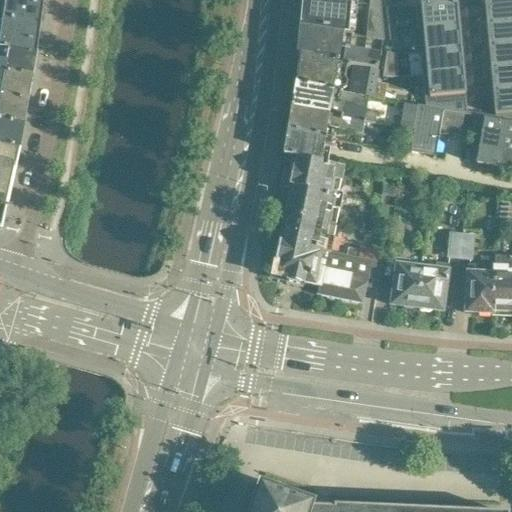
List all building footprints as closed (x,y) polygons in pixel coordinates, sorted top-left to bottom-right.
[(0,0),(0,21),(41,28),(44,0),(0,0)] [(302,28),(302,29),(348,37),(351,0),(304,0),(302,28)] [(370,0),(369,39),(384,41),(380,0),(384,0),(370,0)] [(511,0),(507,0),(485,2),(487,25),(511,22),(511,0)] [(457,4),(416,7),(418,30),(418,31),(459,27),(457,4)] [(395,17),(387,18),(388,30),(396,29),(395,17)] [(41,28),(0,21),(0,50),(36,57),(38,46),(41,28)] [(511,22),(487,25),(489,47),(511,45),(511,22)] [(418,30),(413,30),(416,55),(421,55),(421,54),(461,50),(459,27),(418,31),(418,30)] [(350,51),(351,37),(302,29),(299,56),(348,66),(378,71),(381,56),(350,51)] [(396,29),(388,30),(389,42),(398,41),(396,29)] [(511,45),(489,47),(491,70),(511,68),(511,45)] [(0,74),(32,81),(36,57),(0,50),(0,74)] [(461,50),(421,54),(421,55),(423,76),(463,73),(461,50)] [(387,54),(383,78),(392,79),(396,56),(387,54)] [(345,79),(348,66),(299,56),(296,84),(343,93),(343,92),(346,90),(348,83),(345,79)] [(511,68),(491,70),(493,93),(511,91),(511,68)] [(463,73),(423,76),(425,108),(467,114),(463,73)] [(0,98),(28,105),(32,81),(0,74),(0,98)] [(295,87),(291,109),(330,117),(364,124),(367,111),(340,106),(343,93),(296,84),(295,87)] [(511,91),(493,93),(495,119),(511,121),(511,91)] [(0,121),(24,127),(28,105),(0,98),(0,121)] [(444,112),(418,107),(414,132),(410,153),(435,158),(439,136),(444,112)] [(291,109),(287,133),(332,141),(334,132),(362,137),(363,129),(372,130),(373,126),(364,124),(330,117),(291,109)] [(467,116),(444,112),(439,136),(445,136),(450,135),(455,133),(458,131),(461,128),(463,125),(465,121),(467,116)] [(484,119),(476,165),(511,171),(511,124),(509,124),(496,122),(484,119)] [(0,146),(20,151),(24,127),(0,121),(0,146)] [(331,150),(332,141),(287,133),(283,156),(294,159),(327,165),(331,150)] [(6,211),(20,151),(0,146),(0,233),(1,234),(4,220),(6,220),(8,212),(6,211)] [(342,183),(345,169),(327,165),(294,159),(289,187),(292,188),(331,196),(334,182),(342,183)] [(337,226),(343,197),(338,196),(338,197),(331,196),(292,188),(290,201),(287,203),(286,210),(287,212),(287,216),(337,226)] [(384,190),(382,199),(396,202),(398,193),(384,190)] [(511,204),(499,203),(497,224),(511,225),(511,204)] [(380,206),(378,217),(387,219),(390,208),(380,206)] [(331,254),(337,226),(287,216),(287,219),(282,222),(282,228),(284,231),(281,244),(331,254)] [(394,223),(389,255),(399,256),(405,225),(394,223)] [(461,261),(463,236),(449,235),(446,260),(461,261)] [(474,237),(463,236),(461,261),(472,262),(474,237)] [(377,291),(381,265),(359,260),(358,259),(346,257),(331,254),(281,244),(279,244),(279,247),(275,250),(269,280),(304,287),(305,283),(320,286),(318,296),(362,305),(366,289),(377,291)] [(348,249),(346,257),(358,259),(360,251),(348,249)] [(361,250),(359,260),(381,265),(383,255),(361,250)] [(511,316),(511,257),(497,257),(497,267),(494,316),(511,316)] [(419,309),(425,268),(410,266),(411,261),(397,259),(391,306),(403,307),(405,310),(412,311),(414,309),(419,309)] [(435,269),(425,268),(419,309),(420,309),(422,312),(429,313),(431,311),(443,312),(448,266),(436,264),(435,269)] [(494,316),(497,267),(493,267),(492,274),(482,273),(483,268),(469,266),(466,314),(479,315),(481,317),(488,317),(491,315),(493,315),(493,316),(494,316)] [(429,511),(334,508),(333,510),(310,509),(311,506),(286,497),(288,491),(268,484),(266,490),(261,489),(252,511),(429,511)]
